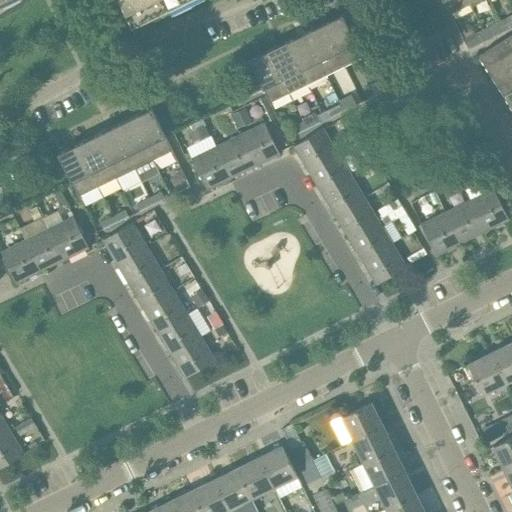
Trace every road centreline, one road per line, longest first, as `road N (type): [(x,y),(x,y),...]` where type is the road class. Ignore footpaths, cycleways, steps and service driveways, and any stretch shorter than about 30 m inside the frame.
road 1 (residential): [(393,342),(287,169),(238,194)]
road 2 (residential): [(199,436),(99,259),(51,283)]
road 3 (residential): [(19,106),(236,0)]
road 4 (unclassified): [(199,436),(393,342)]
road 5 (residential): [(478,511),(393,342)]
road 6 (residential): [(511,144),(464,63),(399,95),(386,92)]
road 7 (unclassified): [(46,511),(199,436)]
road 8 (unclassified): [(393,342),(511,283)]
